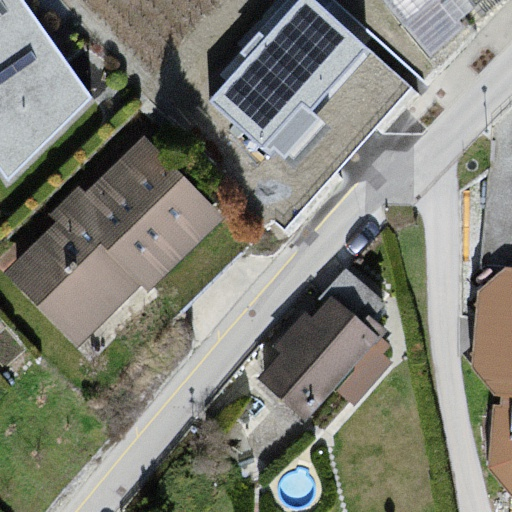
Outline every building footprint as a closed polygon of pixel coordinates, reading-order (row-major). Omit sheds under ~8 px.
[(0,0),(0,133),(27,164),(130,75),(64,0),(0,0)] [(328,0),(294,0),(215,86),(277,142),(371,39),(328,0)] [(149,118),(12,257),(100,343),(237,204),(149,118)] [(494,404),(488,476),(511,503),(511,274),(505,274),(477,297),(471,376),(494,404)] [(341,284),(275,370),(337,417),(403,331),(341,284)]
